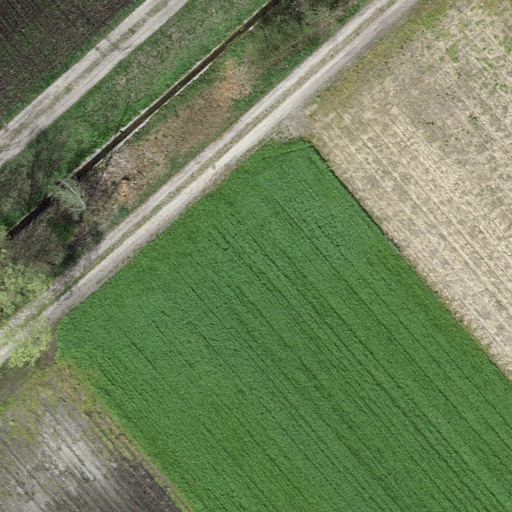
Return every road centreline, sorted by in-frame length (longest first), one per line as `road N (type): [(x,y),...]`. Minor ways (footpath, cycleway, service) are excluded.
road 1 (track): [(404,0),(0,359)]
road 2 (track): [(0,151),(171,0)]
